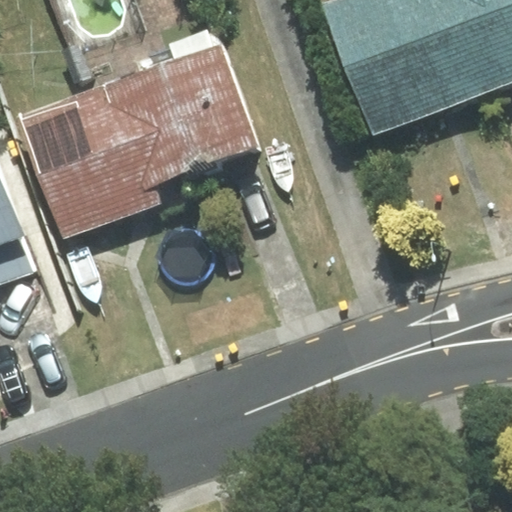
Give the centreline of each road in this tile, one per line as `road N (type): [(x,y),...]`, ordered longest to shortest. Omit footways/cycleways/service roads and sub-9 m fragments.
road 1 (unclassified): [(0,499),(358,370)]
road 2 (unclassified): [(358,370),(511,314)]
road 3 (unclassified): [(511,342),(358,370)]
